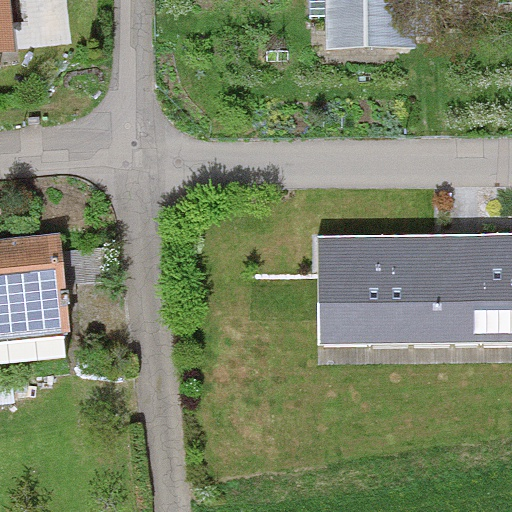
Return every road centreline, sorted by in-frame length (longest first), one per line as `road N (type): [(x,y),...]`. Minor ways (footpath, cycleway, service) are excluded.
road 1 (residential): [(133,156),(511,158)]
road 2 (residential): [(133,156),(174,511)]
road 3 (residential): [(131,0),(133,156)]
road 4 (residential): [(0,156),(133,156)]
